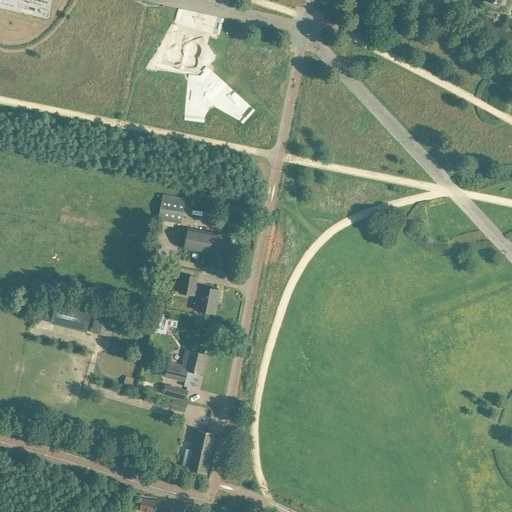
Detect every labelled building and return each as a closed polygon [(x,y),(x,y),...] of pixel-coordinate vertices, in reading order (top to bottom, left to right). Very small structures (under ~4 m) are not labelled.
[(501,6),(502,5),(505,6),(506,0),(481,0),(481,2),(500,13),(501,6)] [(163,195),(158,219),(180,223),(185,199),(163,195)] [(187,229),(183,249),(209,254),(210,247),(228,250),(230,237),(212,234),(213,234),(187,229)] [(199,286),(195,286),(196,278),(183,275),(179,293),(197,296),(197,300),(198,301),(196,310),(214,314),(216,302),(218,302),(220,290),(199,286)] [(48,301),(43,319),(51,322),(53,314),(60,316),(63,304),(56,302),(56,303),(48,301)] [(96,313),(91,332),(111,337),(118,312),(98,307),(96,313)] [(175,332),(177,321),(164,320),(163,331),(175,332)] [(168,363),(165,376),(185,381),(184,386),(195,389),(199,373),(204,368),(207,356),(191,351),(187,367),(168,363)] [(125,378),(123,384),(131,387),(133,380),(125,378)] [(164,397),(186,400),(188,388),(166,385),(164,397)] [(197,430),(192,450),(186,449),(182,467),(188,469),(188,470),(205,474),(214,434),(197,430)] [(147,511),(167,511),(159,510),(159,511),(155,510),(157,502),(141,499),(139,510),(147,511)]
